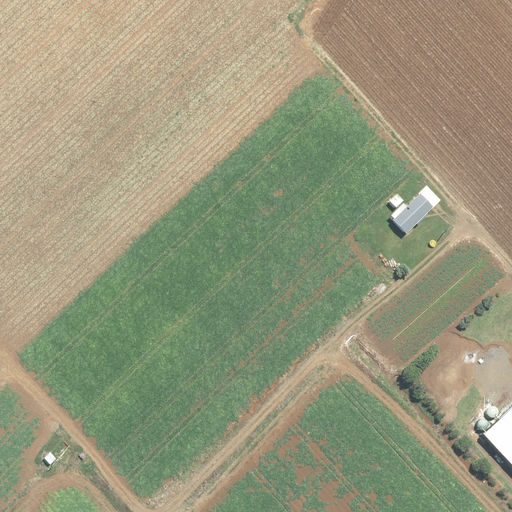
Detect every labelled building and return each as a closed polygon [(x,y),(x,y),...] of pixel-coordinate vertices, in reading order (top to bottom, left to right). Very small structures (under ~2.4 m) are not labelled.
[(438,202),(441,200),(426,184),(418,192),(419,193),(403,209),(401,211),(398,208),(390,216),(391,217),(393,219),(392,219),(402,230),(405,233),(425,214),(432,208),(438,202)] [(389,201),(395,207),(402,200),(396,194),(389,201)] [(511,396),(510,394),(495,407),(501,413),(511,403),(511,396)] [(511,406),(482,434),(511,466),(511,406)] [(49,463),(56,458),(50,452),(44,457),(49,463)]
